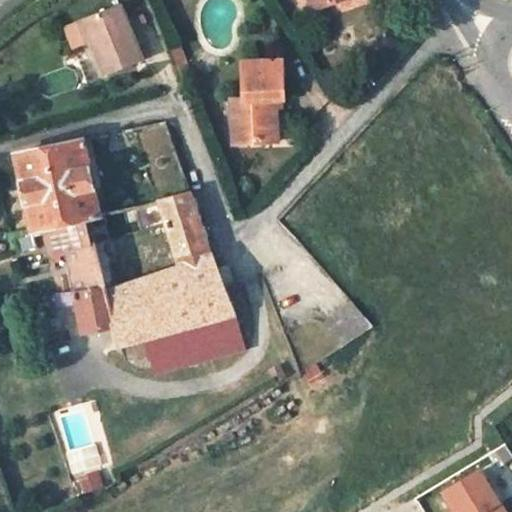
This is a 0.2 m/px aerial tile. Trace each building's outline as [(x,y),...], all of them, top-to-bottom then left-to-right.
[(307,0),(312,10),(338,0),(307,0)] [(91,38),(105,72),(141,56),(119,5),(83,18),(64,26),(72,46),(91,38)] [(179,32),(165,37),(180,77),(193,72),(179,32)] [(251,113),(278,110),(277,85),(287,84),(282,48),(237,52),(240,94),(230,95),(231,128),(253,126),(251,113)] [(279,124),(278,110),(251,113),(253,126),(279,124)] [(15,155),(31,230),(43,227),(83,217),(99,213),(82,139),(28,151),(15,155)] [(157,198),(176,251),(208,242),(189,190),(157,198)] [(83,217),(43,227),(51,252),(67,249),(83,332),(114,324),(121,346),(141,340),(233,313),(217,268),(213,255),(181,265),(115,286),(107,289),(95,245),(91,246),(83,217)] [(181,265),(213,255),(208,242),(176,251),(181,265)] [(365,313),(352,299),(323,320),(343,343),(374,323),(365,313)] [(233,313),(141,340),(154,373),(245,346),(233,313)] [(71,477),(100,472),(89,410),(60,415),(71,477)] [(85,493),(108,488),(104,472),(81,478),(85,493)]
